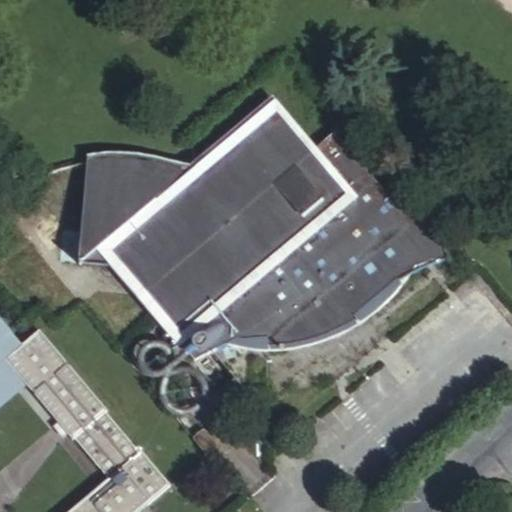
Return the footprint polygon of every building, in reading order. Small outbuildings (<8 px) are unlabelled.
[(441,248),(433,232),(432,229),(420,211),(400,189),(391,181),(380,190),(332,133),(314,147),(279,103),(198,170),(161,160),(126,153),(82,153),(76,256),(114,259),(198,359),(214,350),(229,343),(237,341),(263,337),(263,344),(272,344),(286,342),(304,338),(327,332),(346,323),(355,319),(353,316),(372,299),(401,277),(427,265),(444,260),(443,255),(441,248)] [(7,359),(23,346),(0,318),(0,395),(22,377),(7,359)] [(113,476),(69,511),(140,511),(170,487),(142,452),(136,457),(107,423),(113,418),(42,331),(23,346),(7,359),(22,377),(27,383),(80,445),(84,441),(113,476)] [(22,377),(0,395),(0,405),(27,383),(22,377)] [(228,451),(211,464),(226,482),(242,468),(228,451)]
